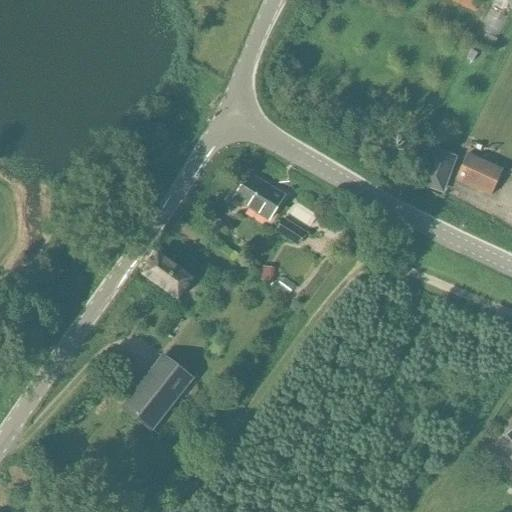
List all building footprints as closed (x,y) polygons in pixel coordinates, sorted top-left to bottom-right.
[(453,0),(475,10),(479,1),(476,0),(453,0)] [(443,195),(458,157),(427,146),(413,184),(443,195)] [(455,181),(490,196),(502,168),(467,153),(455,181)] [(285,197),(249,174),(233,200),(269,222),(285,197)] [(282,218),(278,235),(301,241),(305,225),(282,218)] [(142,275),(177,301),(193,279),(158,254),(142,275)] [(192,379),(163,357),(122,409),(151,432),(192,379)]
